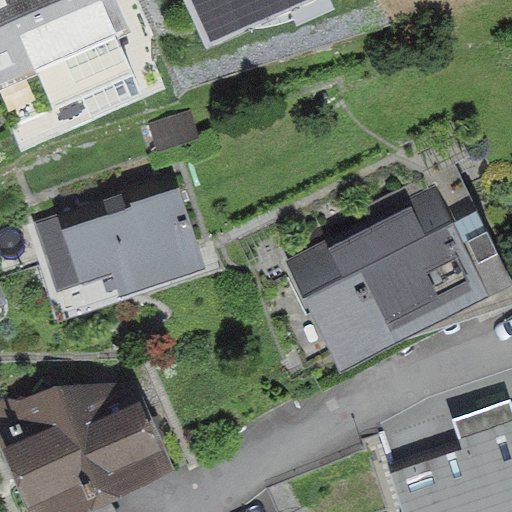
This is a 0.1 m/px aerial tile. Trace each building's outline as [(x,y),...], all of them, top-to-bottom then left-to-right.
[(142,0),(0,0),(0,89),(15,83),(31,121),(151,71),(136,37),(154,29),(142,0)] [(204,0),(222,45),(329,0),(204,0)] [(124,188),(32,221),(58,287),(112,268),(119,289),(203,260),(179,179),(126,197),(124,188)] [(287,258),(341,363),(489,286),(436,183),(364,219),(287,258)] [(0,302),(12,298),(0,266),(0,302)] [(5,396),(0,399),(0,440),(33,511),(119,511),(103,487),(178,461),(138,380),(55,378),(20,398),(5,396)] [(511,511),(511,398),(511,396),(452,416),(460,441),(390,464),(405,511),(511,511)] [(380,511),(387,509),(364,450),(269,491),(276,511),(302,511),(309,509),(310,511),(380,511)]
